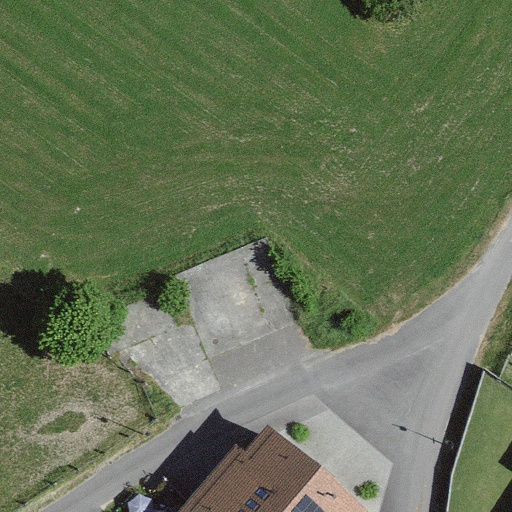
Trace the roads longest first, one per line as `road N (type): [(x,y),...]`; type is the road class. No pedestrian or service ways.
road 1 (residential): [(459,328),(256,409),(149,461),(70,511)]
road 2 (residential): [(409,511),(428,416),(459,328)]
